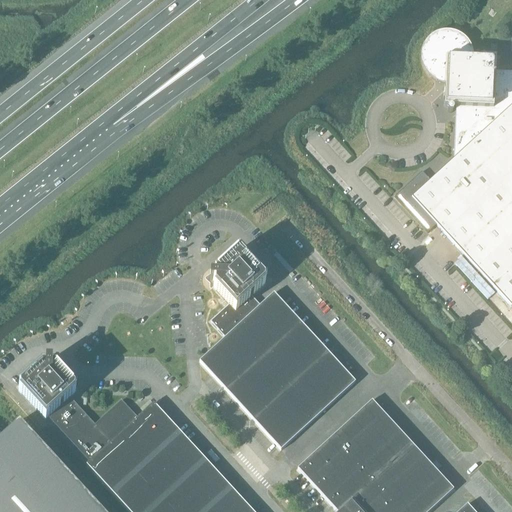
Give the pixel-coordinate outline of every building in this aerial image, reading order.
[(436,227),(511,309),(511,73),(494,73),(495,61),(469,60),(469,58),(469,55),(468,52),(467,49),(465,46),(463,44),(461,42),(459,40),(456,39),(453,38),(450,37),(448,37),(445,37),(442,37),(439,38),(436,39),(433,41),(431,42),(429,45),(427,47),(426,50),(425,53),(424,55),(423,58),(424,61),(424,64),(425,67),(426,70),(428,73),(430,75),(432,77),(434,79),(437,80),(440,81),(442,82),(445,82),(444,108),(456,109),(453,161),(430,182),(422,173),(394,199),(424,234),(427,235),(436,227)] [(225,339),(199,363),(226,393),(251,420),(281,452),(355,384),(273,295),(260,307),(251,298),(265,286),(263,285),(263,283),(265,281),(238,252),(214,274),(213,275),(213,279),(211,279),(211,283),(212,284),(212,288),(213,289),(229,306),(210,323),(225,339)] [(20,391),(18,392),(45,422),(48,419),(89,464),(86,466),(127,511),(251,511),(205,461),(180,434),(153,405),(137,420),(121,402),(95,426),(70,399),(75,394),(74,393),(74,391),(75,389),(56,368),(55,367),(50,367),(50,365),(46,365),(46,367),(42,367),(41,367),(19,387),(20,389),(20,391)] [(371,402),(297,471),(335,511),(430,511),(453,492),(371,402)] [(0,511),(100,511),(19,423),(0,440),(0,511)]
